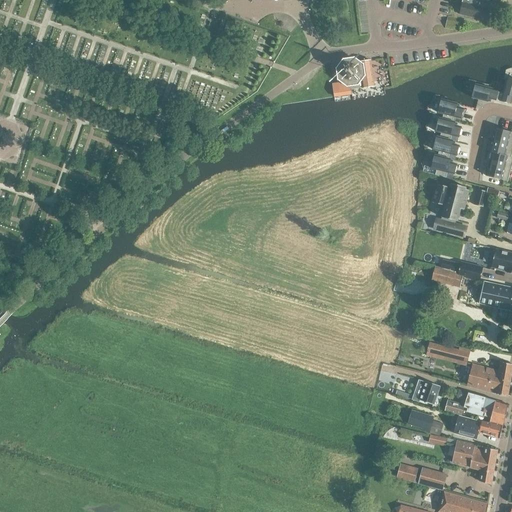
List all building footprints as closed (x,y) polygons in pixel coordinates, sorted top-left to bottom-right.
[(463,0),(461,7),(460,8),(461,9),(460,14),(489,21),(490,16),(492,15),(491,14),(493,3),(500,5),(501,0),(463,0)] [(135,11),(116,5),(115,10),(113,15),(131,21),(133,16),(135,11)] [(458,32),(461,19),(448,16),(445,28),(458,32)] [(354,64),(353,63),(346,64),(342,70),(343,77),(349,81),(350,81),(349,82),(349,88),(352,90),(375,86),(371,61),(359,62),(359,63),(354,64)] [(506,84),(503,93),(501,101),(501,102),(511,104),(511,100),(511,79),(507,78),(506,84)] [(497,100),(501,101),(503,93),(499,92),(499,91),(475,84),(472,97),(472,98),(478,99),(490,102),(490,99),(497,101),(497,100)] [(444,114),(442,119),(453,122),(454,117),(462,119),(464,109),(458,107),(459,104),(449,101),(441,100),(440,106),(438,113),(444,114)] [(457,123),(453,122),(442,119),(439,118),(436,131),(441,133),(440,137),(451,140),(452,135),(459,137),(462,128),(456,126),(457,123)] [(494,136),(492,140),(511,145),(511,132),(496,128),(494,136)] [(439,151),(438,156),(448,159),(450,154),(457,156),(460,146),(454,145),(454,141),(451,140),(440,137),(437,137),(433,150),(439,151)] [(511,157),(511,155),(511,145),(492,140),(491,144),(492,145),(490,152),(493,153),(511,158),(511,157)] [(489,164),(511,170),(511,166),(511,158),(493,153),(491,160),(490,160),(489,164)] [(452,160),(448,159),(438,156),(434,155),(432,164),(431,168),(435,169),(433,175),(446,178),(447,173),(455,175),(457,165),(451,163),(452,160)] [(508,182),(511,170),(489,164),(488,168),(489,169),(487,176),(508,182)] [(450,187),(438,184),(433,202),(445,205),(442,217),(448,219),(447,222),(446,221),(443,231),(455,234),(458,225),(455,224),(456,221),(458,221),(461,209),(464,210),(470,190),(466,189),(467,187),(451,183),(450,187)] [(487,195),(498,198),(500,192),(489,189),(487,195)] [(487,192),(478,190),(474,205),(483,207),(487,192)] [(509,215),(499,212),(497,218),(508,221),(509,215)] [(511,253),(496,249),(492,267),(507,271),(507,272),(511,273),(511,253)] [(461,262),(459,273),(458,275),(463,277),(463,278),(480,282),(483,267),(461,262)] [(435,267),(432,280),(460,288),(463,278),(463,277),(458,275),(459,273),(435,267)] [(511,287),(484,281),(479,304),(510,310),(510,311),(511,311),(511,287)] [(427,353),(457,360),(459,350),(429,343),(427,353)] [(467,386),(508,396),(511,373),(511,364),(501,361),(498,374),(493,372),(494,369),(473,364),(467,386)] [(441,399),(438,398),(437,396),(440,386),(426,381),(420,400),(433,405),(433,407),(438,408),(442,397),(441,397),(441,399)] [(465,406),(463,410),(478,414),(478,416),(490,419),(490,422),(503,426),(507,404),(469,393),(459,390),(457,397),(467,400),(465,406)] [(411,395),(400,392),(398,396),(409,400),(411,395)] [(462,415),(463,410),(465,406),(448,401),(445,411),(462,415)] [(412,410),(408,424),(422,428),(421,430),(430,433),(434,419),(434,416),(412,410)] [(477,438),(479,432),(482,421),(459,415),(454,432),(477,438)] [(482,421),(479,432),(479,433),(486,435),(500,438),(503,426),(482,421)] [(447,439),(431,435),(429,443),(445,446),(447,439)] [(479,481),(492,484),(498,450),(485,447),(485,449),(475,447),(475,445),(457,441),(452,463),(470,466),(470,468),(481,470),(479,481)] [(395,475),(416,481),(418,475),(414,474),(416,466),(399,461),(395,475)] [(447,474),(422,468),(418,483),(442,490),(447,474)] [(445,492),(439,511),(486,511),(488,505),(445,492)]
